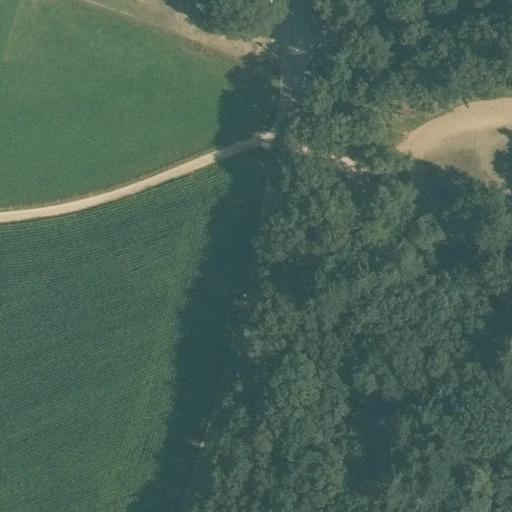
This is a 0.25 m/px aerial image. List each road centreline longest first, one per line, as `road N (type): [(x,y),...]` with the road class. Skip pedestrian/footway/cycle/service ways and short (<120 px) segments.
road 1 (unclassified): [(186,511),(256,283),(283,143),(290,33)]
road 2 (track): [(0,220),(92,204),(263,138),(283,143)]
road 3 (residential): [(290,33),(501,0)]
